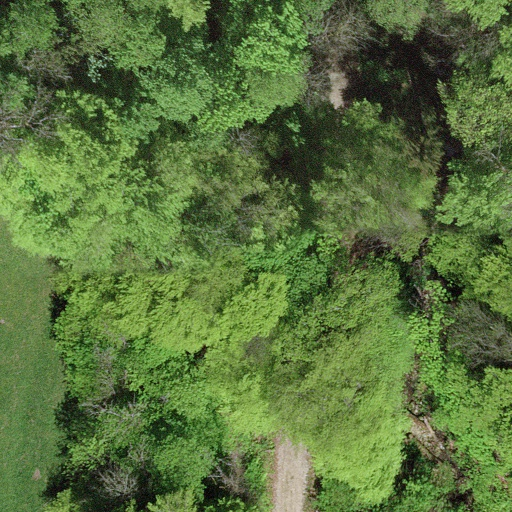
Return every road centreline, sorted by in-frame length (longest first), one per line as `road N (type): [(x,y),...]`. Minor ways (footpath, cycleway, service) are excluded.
road 1 (track): [(317,0),(334,176),(297,388),(291,511)]
road 2 (track): [(33,511),(59,300)]
